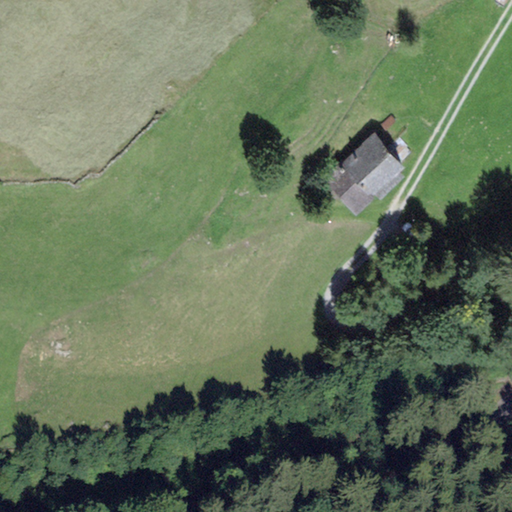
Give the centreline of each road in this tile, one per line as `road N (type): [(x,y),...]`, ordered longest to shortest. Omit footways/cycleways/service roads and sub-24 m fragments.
road 1 (track): [(511,12),(388,226),(338,275),(328,312),(354,325),(511,268)]
road 2 (unclassified): [(511,415),(342,511)]
